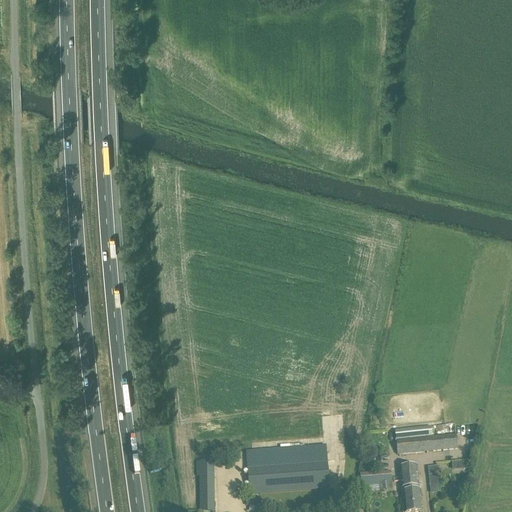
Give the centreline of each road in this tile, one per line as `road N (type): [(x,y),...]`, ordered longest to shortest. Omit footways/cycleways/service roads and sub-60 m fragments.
road 1 (unclassified): [(33,511),(44,457),(17,187),(14,0)]
road 2 (motorway): [(137,511),(107,242),(97,0)]
road 3 (motorway): [(66,0),(78,262),(106,511)]
road 4 (track): [(76,511),(40,124),(16,125)]
